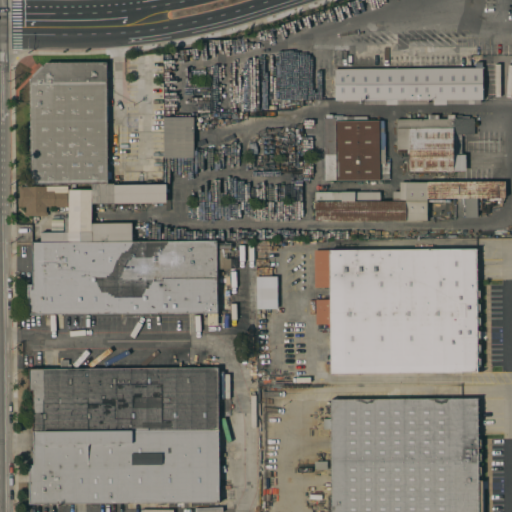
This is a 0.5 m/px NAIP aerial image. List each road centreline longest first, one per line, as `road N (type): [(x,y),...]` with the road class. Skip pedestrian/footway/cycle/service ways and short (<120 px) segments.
road 1 (secondary): [(133,21),(165,28),(282,0)]
road 2 (secondary): [(0,24),(133,21)]
